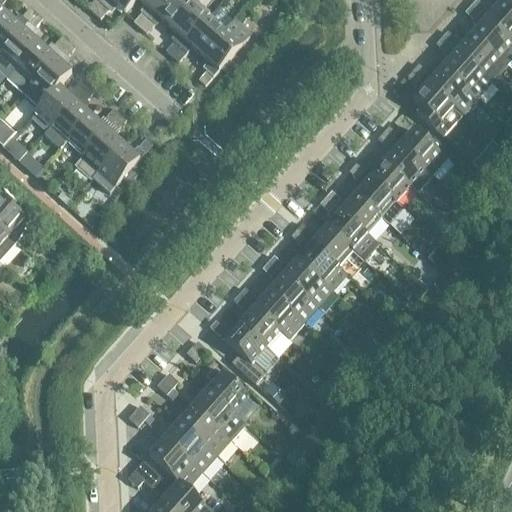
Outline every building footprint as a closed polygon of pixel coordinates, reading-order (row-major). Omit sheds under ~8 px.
[(97,0),(88,11),(94,17),(109,0),(97,0)] [(109,0),(94,17),(100,23),(115,6),(125,15),(138,0),(109,0)] [(138,0),(125,15),(126,16),(139,2),(148,10),(134,26),(140,31),(167,0),(138,0)] [(189,0),(167,0),(140,31),(147,37),(160,22),(170,30),(194,4),(189,0)] [(511,0),(505,0),(500,6),(511,16),(511,0)] [(471,9),(481,18),(486,11),(477,3),(471,9)] [(194,4),(170,30),(180,39),(166,54),(172,60),(181,51),(186,45),(210,18),(209,18),(194,4)] [(511,16),(500,6),(486,22),(511,45),(511,16)] [(471,9),(465,16),(475,24),(481,18),(471,9)] [(7,17),(0,25),(0,57),(37,17),(30,11),(17,26),(7,17)] [(210,18),(186,45),(202,59),(226,33),(216,24),(220,18),(213,12),(209,18),(210,18)] [(37,17),(0,57),(0,58),(16,73),(39,46),(29,37),(43,22),(37,17)] [(511,65),(511,45),(486,22),(471,38),(507,71),(511,65)] [(226,33),(202,59),(219,74),(243,48),(226,33)] [(507,71),(471,38),(463,48),(448,35),(442,41),(483,78),(493,87),(507,71)] [(69,46),(62,40),(54,49),(60,55),(69,46)] [(483,78),(442,41),(436,48),(451,61),(443,71),(469,94),(483,78)] [(39,46),(16,73),(32,87),(55,61),(39,46)] [(69,46),(60,55),(66,61),(75,51),(69,46)] [(181,51),(172,60),(179,66),(187,56),(181,51)] [(55,61),(32,87),(48,101),(35,115),(35,116),(72,75),(55,61)] [(469,94),(443,71),(434,81),(419,67),(413,73),(454,110),(469,94)] [(454,110),(413,73),(407,80),(422,93),(413,104),(422,112),(417,117),(444,140),(463,118),(454,110)] [(199,84),(205,90),(214,80),(207,74),(199,84)] [(72,75),(35,116),(52,130),(88,90),(81,84),(68,98),(59,90),(72,76),(72,75)] [(88,90),(52,130),(68,145),(91,119),(81,110),(94,95),(88,90)] [(120,119),(113,113),(105,122),(112,128),(120,119)] [(91,119),(68,145),(84,159),(107,133),(91,119)] [(120,119),(112,128),(118,134),(126,124),(120,119)] [(0,140),(8,145),(15,132),(0,124),(0,140)] [(511,140),(511,137),(501,129),(493,139),(505,149),(511,140)] [(414,133),(405,144),(389,130),(384,137),(425,174),(432,180),(453,157),(434,140),(429,146),(414,133)] [(107,133),(84,159),(100,174),(123,147),(107,133)] [(425,174),(384,137),(378,143),(393,156),(385,166),(411,189),(425,174)] [(153,148),(146,142),(138,151),(144,157),(153,148)] [(123,147),(100,174),(117,189),(140,162),(123,147)] [(411,189),(385,166),(376,176),(361,162),(355,168),(397,205),(411,189)] [(397,205),(355,168),(349,175),(364,189),(356,198),(382,221),(397,205)] [(0,234),(8,241),(24,222),(2,202),(4,199),(0,195),(0,234)] [(382,221),(356,198),(341,214),(368,238),(382,221)] [(368,238),(341,214),(326,201),(320,207),(335,221),(327,230),(353,254),(368,238)] [(353,254),(327,230),(318,240),(303,227),(297,233),(339,270),(351,280),(364,265),(353,254)] [(339,270),(297,233),(291,240),(306,253),(298,263),(324,286),(339,270)] [(324,286),(298,263),(289,273),(274,259),(268,265),(310,302),(324,286)] [(310,302),(268,265),(262,272),(278,286),(269,295),(304,327),(313,316),(305,308),(310,302)] [(427,290),(414,279),(404,290),(417,301),(427,290)] [(254,300),(245,292),(240,298),(249,306),(254,300)] [(304,327),(269,295),(255,311),(290,343),(304,327)] [(249,306),(240,298),(233,304),(243,313),(249,306)] [(290,343),(255,311),(240,327),(267,351),(274,342),(283,350),(290,343)] [(267,351),(240,327),(232,337),(226,332),(225,332),(216,324),(210,331),(240,358),(232,366),(256,388),(267,376),(254,365),(267,351)] [(202,359),(193,350),(187,357),(196,365),(202,359)] [(179,385),(169,377),(164,383),(173,391),(179,385)] [(223,377),(208,394),(234,417),(249,400),(223,377)] [(173,391),(164,383),(157,390),(167,398),(173,391)] [(287,397),(272,383),(265,391),(280,405),(287,397)] [(234,417),(208,394),(194,410),(220,433),(234,417)] [(327,405),(315,394),(307,403),(320,414),(327,405)] [(150,418),(140,409),(135,415),(144,424),(150,418)] [(220,433),(194,410),(179,426),(205,449),(220,433)] [(144,424),(135,415),(129,422),(138,431),(144,424)] [(205,449),(179,426),(165,442),(191,466),(205,449)] [(311,448),(302,441),(284,461),(293,468),(311,448)] [(191,466),(165,442),(150,459),(176,482),(191,466)] [(293,470),(283,461),(273,471),(283,480),(293,470)] [(134,476),(144,484),(149,478),(139,470),(134,476)] [(134,476),(128,482),(138,491),(144,484),(134,476)] [(208,511),(179,486),(164,503),(174,511),(208,511)] [(174,511),(164,503),(155,511),(174,511)]
